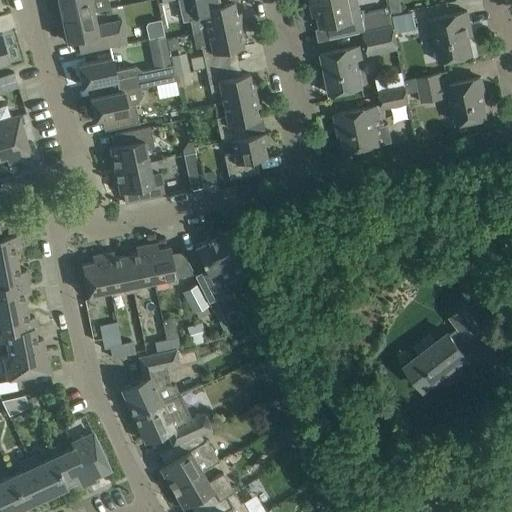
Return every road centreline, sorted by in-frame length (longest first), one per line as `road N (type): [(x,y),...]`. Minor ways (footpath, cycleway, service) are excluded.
road 1 (residential): [(153,511),(87,370),(51,234)]
road 2 (residential): [(102,224),(315,185)]
road 3 (residential): [(315,185),(511,146)]
road 4 (residential): [(315,185),(274,0)]
road 5 (residential): [(81,164),(29,0)]
